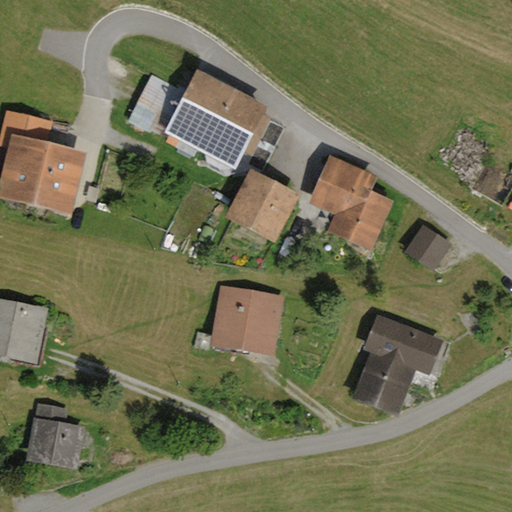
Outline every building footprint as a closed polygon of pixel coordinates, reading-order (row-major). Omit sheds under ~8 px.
[(198,72),(163,133),(234,173),(268,112),(198,72)] [(85,153),(13,136),(0,188),(0,198),(70,215),(85,153)] [(377,179),(331,160),(311,207),(335,216),(327,237),(370,254),(391,202),(371,194),(377,179)] [(251,170),(228,217),(279,242),(302,195),(251,170)] [(452,245),(422,226),(405,252),(436,271),(452,245)] [(284,295),(222,284),(211,344),(273,356),(284,295)] [(0,296),(0,360),(51,368),(61,305),(0,296)] [(371,355),(352,401),(398,417),(416,371),(430,377),(444,343),(378,317),(364,352),(371,355)] [(44,421),(40,464),(90,469),(95,426),(44,421)]
